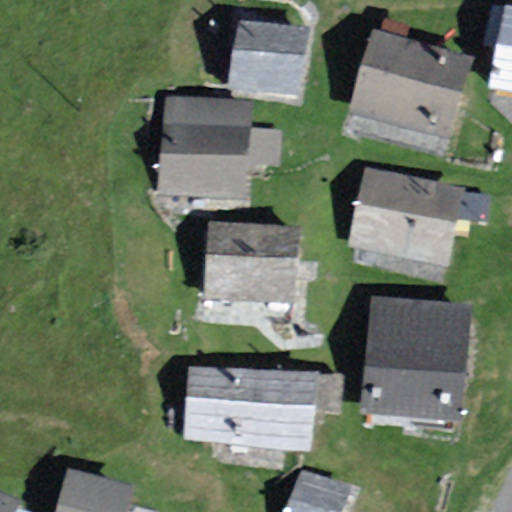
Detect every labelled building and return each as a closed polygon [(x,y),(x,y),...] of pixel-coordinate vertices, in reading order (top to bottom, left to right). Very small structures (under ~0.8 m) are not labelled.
[(511,26),(493,23),(478,97),(511,103),(511,26)] [(293,44),(229,36),(222,97),(286,105),(293,44)] [(456,76),(362,46),(340,116),(433,146),(456,76)] [(156,110),(149,195),(227,201),(235,117),(156,110)] [(452,201),(359,180),(342,256),(435,277),(452,201)] [(284,245),(201,235),(193,303),(276,312),(284,245)] [(363,311),(346,415),(437,430),(454,326),(363,311)] [(293,392),(180,377),(171,444),(283,460),(293,392)] [(279,511),(333,511),(339,501),(295,481),(279,511)] [(106,511),(109,502),(50,486),(42,511),(106,511)] [(19,511),(0,502),(0,511),(19,511)]
